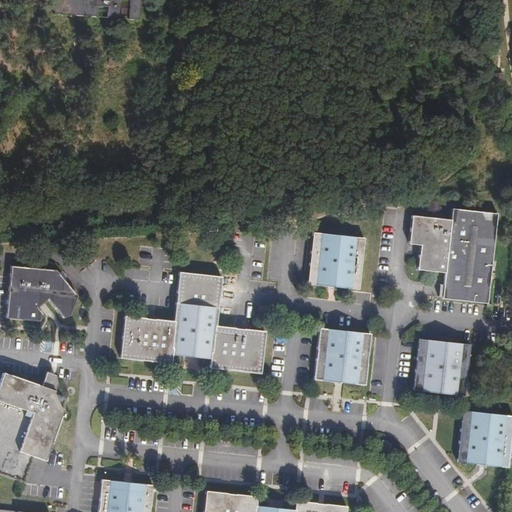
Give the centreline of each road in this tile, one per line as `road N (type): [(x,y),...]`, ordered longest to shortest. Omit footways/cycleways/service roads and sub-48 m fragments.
road 1 (unclassified): [(286,411),(86,389)]
road 2 (unclassified): [(162,291),(98,286),(89,364)]
road 3 (unclassified): [(279,470),(369,483),(393,511)]
road 4 (unclassified): [(462,511),(381,421)]
